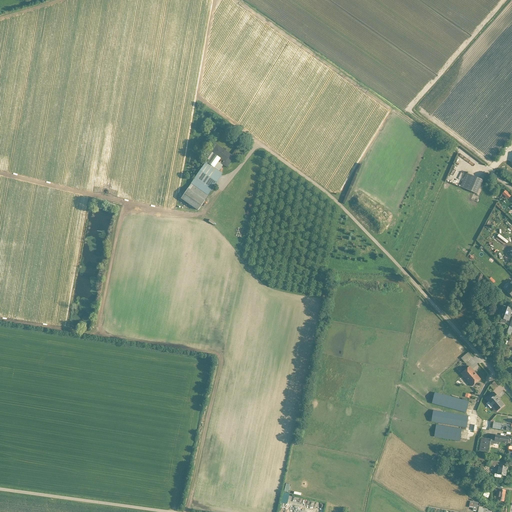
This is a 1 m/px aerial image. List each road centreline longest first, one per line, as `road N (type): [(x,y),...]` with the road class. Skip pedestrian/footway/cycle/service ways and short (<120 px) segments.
road 1 (unclassified): [(252,138),(333,199),(511,394)]
road 2 (unclassified): [(171,511),(0,488)]
